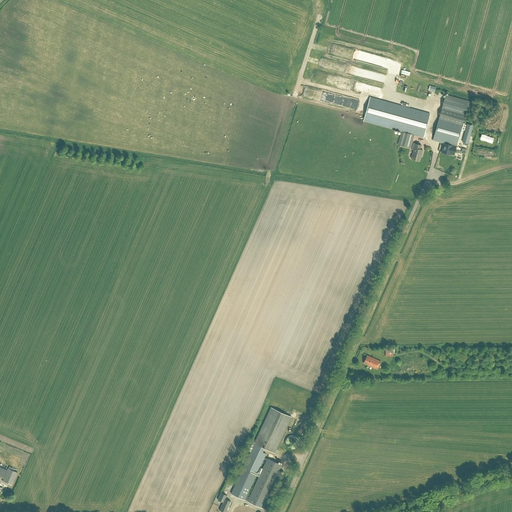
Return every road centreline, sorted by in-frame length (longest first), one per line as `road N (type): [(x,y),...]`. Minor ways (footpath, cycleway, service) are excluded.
road 1 (unclassified): [(280,511),(431,167)]
road 2 (track): [(345,366),(388,374),(414,374),(433,363),(511,366)]
road 3 (tertiary): [(387,511),(511,469)]
